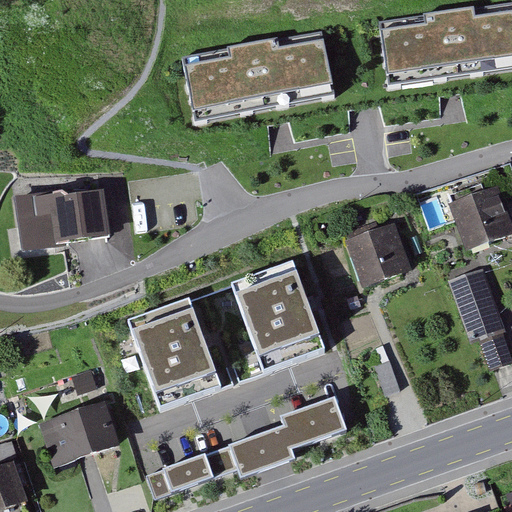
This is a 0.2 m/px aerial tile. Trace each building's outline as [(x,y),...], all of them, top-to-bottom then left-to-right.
[(511,5),(381,24),(387,68),(401,66),(402,76),(511,60),(511,5)] [(319,35),(184,61),(192,104),(205,102),(207,112),(319,90),(316,81),(327,78),(319,35)] [(109,202),(130,196),(125,178),(104,183),(109,202)] [(511,226),(499,191),(452,208),(467,250),(511,234),(511,226)] [(20,211),(25,252),(110,241),(105,201),(20,211)] [(398,231),(352,247),(368,291),(413,276),(398,231)] [(292,266),(234,287),(265,375),(324,354),(292,266)] [(511,342),(487,272),(457,283),(488,370),(511,361),(511,342)] [(187,302),(129,323),(160,411),(219,390),(187,302)] [(378,367),(387,396),(401,392),(392,363),(378,367)] [(285,431),(148,478),(155,501),(238,472),(240,481),(293,463),(290,453),(345,434),(334,403),(282,421),(285,431)] [(105,407),(45,429),(61,469),(120,447),(105,407)] [(6,446),(0,447),(0,511),(18,511),(28,509),(6,446)]
